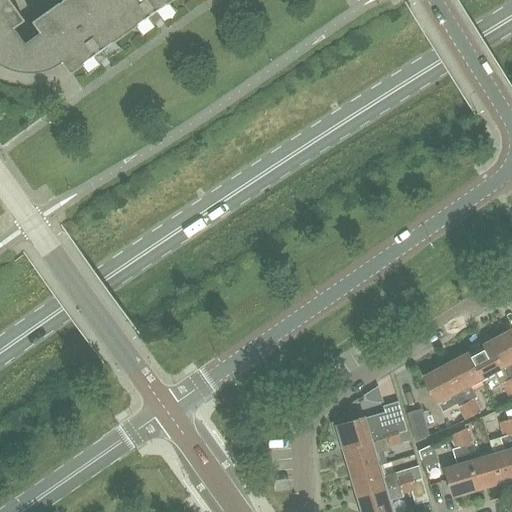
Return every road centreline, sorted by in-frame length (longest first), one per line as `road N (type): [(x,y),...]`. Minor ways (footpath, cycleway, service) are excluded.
road 1 (primary): [(0,352),(511,17)]
road 2 (tertiary): [(165,407),(511,169)]
road 3 (residential): [(299,511),(301,437),(317,405),(511,281)]
road 4 (residential): [(165,407),(0,180)]
road 5 (tertiary): [(16,511),(165,407)]
road 6 (tertiary): [(511,119),(433,0)]
road 7 (tertiary): [(240,511),(165,407)]
